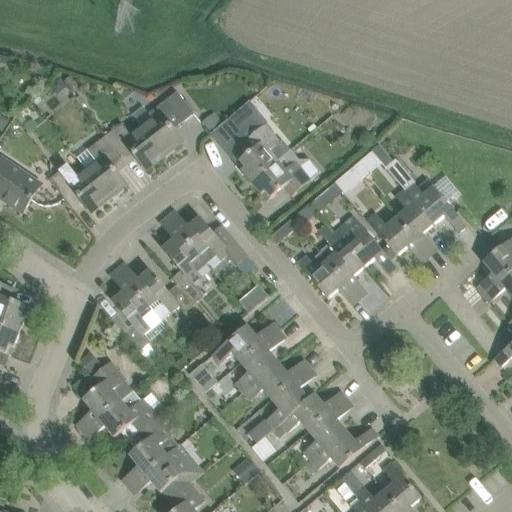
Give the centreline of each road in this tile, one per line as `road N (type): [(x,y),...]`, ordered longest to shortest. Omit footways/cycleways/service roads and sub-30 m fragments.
road 1 (residential): [(350,351),(218,190),(197,180),(174,185),(125,225),(74,297)]
road 2 (residential): [(511,445),(400,311)]
road 3 (residential): [(37,436),(37,400),(74,297)]
